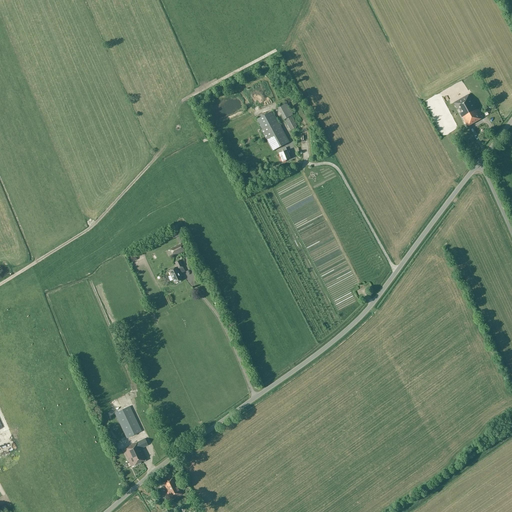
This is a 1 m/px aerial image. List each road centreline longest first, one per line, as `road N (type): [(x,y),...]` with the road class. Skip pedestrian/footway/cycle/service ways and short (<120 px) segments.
road 1 (unclassified): [(107,511),(355,322),(477,164)]
road 2 (track): [(401,511),(511,432)]
